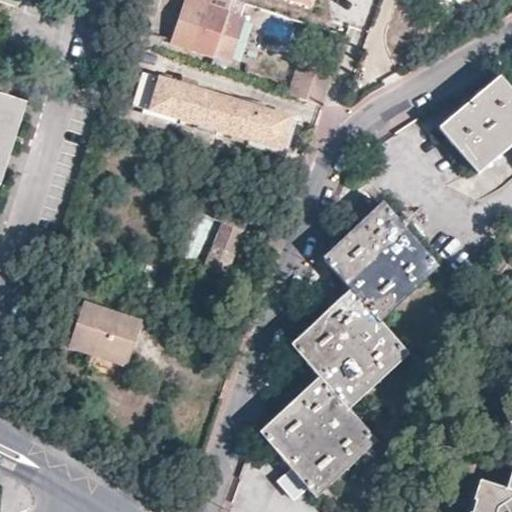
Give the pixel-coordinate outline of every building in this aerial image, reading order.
[(234,1),(231,0),(189,0),(175,46),(215,59),(217,56),(232,61),(237,45),(221,40),(229,16),(234,1)] [(487,0),(461,0),(474,13),(487,0)] [(245,21),(229,16),(221,40),(237,45),(240,34),(245,21)] [(164,40),(132,31),(129,41),(160,52),(164,40)] [(330,83),(299,73),(292,97),(323,107),(330,83)] [(181,126),(183,121),(151,111),(160,78),(155,77),(144,115),(181,126)] [(183,121),(214,130),(223,97),(160,78),(151,111),(183,121)] [(511,92),(501,79),(468,107),(440,131),(475,172),(511,140),(511,92)] [(0,165),(21,102),(0,95),(0,165)] [(223,97),(214,130),(249,141),(281,150),(292,118),(223,97)] [(298,120),(292,118),(281,150),(249,141),(248,147),(285,158),(291,139),(298,120)] [(240,243),(252,212),(208,193),(199,214),(224,224),(205,269),(226,277),(240,243)] [(348,411),(405,359),(377,325),(438,269),(385,206),(351,236),(324,260),(352,294),(321,322),(294,347),(321,380),(285,412),(261,435),(293,473),(279,485),(293,501),(307,489),(315,499),(375,444),(348,411)] [(182,259),(205,269),(224,224),(199,214),(182,259)] [(102,271),(103,264),(94,262),(93,270),(102,271)] [(131,354),(142,327),(84,304),(68,346),(90,355),(92,350),(126,364),(131,354)] [(123,370),(126,364),(92,350),(90,355),(88,361),(95,364),(97,360),(123,370)] [(511,511),(511,413),(510,419),(511,419),(511,476),(507,491),(481,481),(474,502),(490,508),(488,511),(511,511)] [(470,501),(474,502),(481,481),(476,480),(475,480),(474,481),(471,491),(469,499),(469,500),(470,501)] [(474,502),(470,511),(488,511),(490,508),(474,502)]
